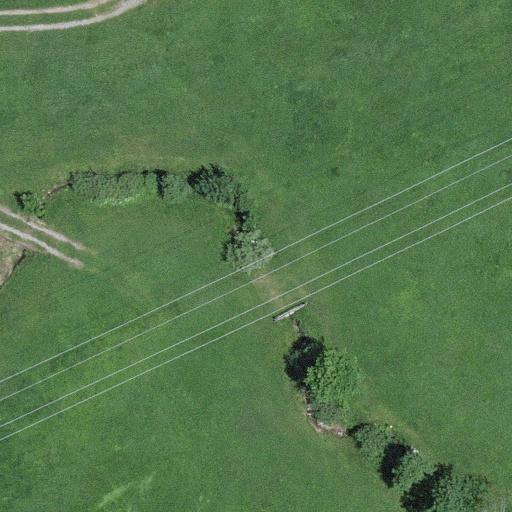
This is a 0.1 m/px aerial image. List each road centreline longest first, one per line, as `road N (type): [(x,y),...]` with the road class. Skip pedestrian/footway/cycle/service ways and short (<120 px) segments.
road 1 (track): [(0,219),(127,288),(174,351)]
road 2 (track): [(133,0),(64,19),(0,21)]
